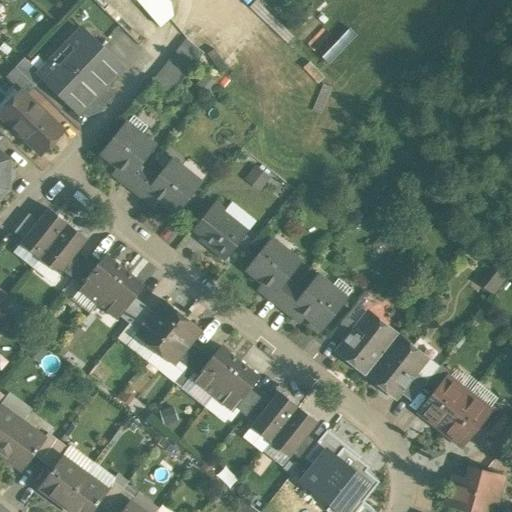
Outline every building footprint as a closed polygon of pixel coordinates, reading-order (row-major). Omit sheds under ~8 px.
[(137,0),(160,26),(173,14),(171,4),(167,0),(137,0)] [(41,73),(40,74),(44,78),(80,113),(123,68),(83,30),(41,73)] [(215,70),(235,48),(221,36),(201,57),(215,70)] [(187,38),(154,78),(171,92),(203,53),(187,38)] [(41,73),(25,58),(16,68),(36,87),(44,78),(40,74),(41,73)] [(36,87),(16,68),(7,77),(23,92),(23,91),(27,95),(36,87)] [(27,95),(23,91),(23,92),(1,114),(41,153),(64,130),(27,95)] [(134,137),(123,128),(102,154),(124,172),(129,177),(140,163),(154,146),(138,133),(134,137)] [(0,152),(0,197),(8,189),(8,160),(0,152)] [(189,174),(173,161),(158,179),(148,191),(153,195),(175,213),(196,187),(185,178),(189,174)] [(140,163),(129,177),(124,172),(118,179),(132,191),(149,171),(140,163)] [(149,171),(132,191),(146,203),(153,195),(148,191),(158,179),(149,171)] [(215,201),(192,228),(201,236),(221,211),(223,212),(225,209),(215,201)] [(24,239),(22,243),(40,258),(68,223),(50,209),(39,221),(24,239)] [(223,212),(221,211),(201,236),(199,239),(225,260),(247,232),(223,212)] [(30,214),(15,232),(24,239),(39,221),(30,214)] [(68,223),(40,258),(60,274),(78,252),(88,239),(68,223)] [(278,252),(268,244),(247,270),(269,288),(274,292),(284,279),(298,261),(282,248),(278,252)] [(78,252),(63,270),(71,277),(86,259),(78,252)] [(125,269),(106,254),(96,266),(81,285),(78,288),(98,304),(125,269)] [(86,259),(71,277),(81,285),(96,266),(86,259)] [(489,266),(480,286),(499,294),(507,274),(489,266)] [(125,269),(98,304),(117,319),(119,316),(134,297),(144,285),(125,269)] [(317,276),(303,294),(292,307),(298,311),(320,329),(341,302),(330,293),(334,288),(331,286),(317,276)] [(350,289),(337,278),(331,286),(334,288),(330,293),(341,302),(350,289)] [(284,279),(274,292),(269,288),(263,295),(278,307),(294,287),(284,279)] [(294,287),(278,307),(292,319),(298,311),(292,307),(303,294),(294,287)] [(134,297),(119,316),(129,324),(144,305),(134,297)] [(139,331),(136,334),(155,350),(183,315),(163,300),(153,312),(139,331)] [(144,305),(129,324),(139,331),(153,312),(144,305)] [(202,331),(183,315),(155,350),(175,365),(192,343),(202,331)] [(377,324),(365,315),(363,315),(362,315),(361,316),(356,323),(341,342),(337,347),(336,349),(338,351),(340,354),(343,355),(345,355),(347,354),(355,362),(354,363),(353,366),(354,368),(364,375),(397,333),(383,322),(381,321),(378,322),(377,324)] [(347,316),(332,334),(341,342),(356,323),(347,316)] [(397,333),(364,375),(374,384),(377,385),(380,384),(382,382),(389,388),(388,390),(389,392),(391,395),(393,396),(395,397),(398,397),(399,396),(418,373),(423,367),(423,364),(423,361),(412,352),(413,351),(413,349),(413,347),(412,345),(397,333)] [(192,343),(177,362),(186,370),(201,351),(192,343)] [(195,377),(193,380),(213,396),(240,361),(220,345),(210,358),(195,377)] [(201,351),(186,370),(195,377),(210,358),(201,351)] [(240,361),(213,396),(232,411),(234,408),(249,389),(259,377),(240,361)] [(427,381),(426,383),(435,391),(446,377),(447,378),(452,373),(441,364),(427,381)] [(418,373),(401,394),(411,402),(426,383),(427,381),(418,373)] [(447,378),(446,377),(435,391),(419,412),(441,429),(468,395),(447,378)] [(249,389),(234,408),(244,416),(259,397),(249,389)] [(253,423),(250,426),(270,442),(297,407),(277,391),(267,404),(253,423)] [(487,409),(468,395),(441,429),(461,446),(478,425),(489,411),(487,409)] [(259,397),(244,416),(253,423),(267,404),(259,397)] [(502,413),(491,404),(487,409),(489,411),(478,425),(487,432),(502,413)] [(2,405),(1,405),(0,405),(0,451),(0,452),(23,421),(2,405)] [(297,407),(270,442),(289,457),(306,435),(316,423),(297,407)] [(511,421),(509,420),(495,438),(505,446),(511,437),(511,421)] [(44,437),(23,421),(0,452),(23,469),(34,455),(46,438),(44,437)] [(305,457),(315,466),(322,457),(330,464),(344,447),(350,452),(352,450),(327,430),(316,443),(305,457)] [(48,432),(44,437),(46,438),(34,455),(43,462),(59,440),(48,432)] [(306,435),(292,454),(301,462),(305,457),(316,443),(306,435)] [(59,440),(43,462),(53,469),(63,456),(63,457),(70,448),(59,440)] [(369,468),(350,452),(344,447),(330,464),(322,457),(315,466),(301,482),(330,506),(326,511),(327,511),(364,511),(359,508),(380,483),(366,471),(369,468)] [(53,469),(40,487),(62,504),(85,473),(63,457),(63,456),(53,469)] [(491,511),(500,477),(470,469),(467,481),(453,477),(446,504),(477,511),(491,511)] [(106,489),(85,473),(62,504),(73,511),(90,511),(98,502),(107,490),(106,489)] [(112,481),(106,489),(107,490),(98,502),(108,510),(123,489),(112,481)] [(123,489),(108,510),(111,511),(121,511),(129,501),(131,502),(134,497),(123,489)] [(121,511),(144,511),(131,502),(129,501),(121,511)]
